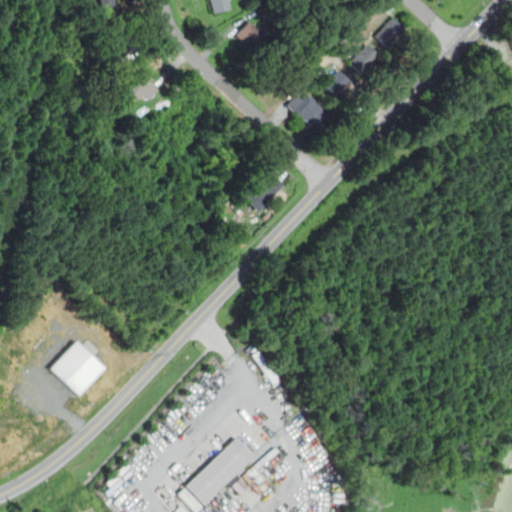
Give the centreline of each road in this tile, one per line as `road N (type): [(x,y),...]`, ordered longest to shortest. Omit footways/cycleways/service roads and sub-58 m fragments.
road 1 (tertiary): [(0,494),(90,432),(505,0)]
road 2 (residential): [(328,183),(196,62),(173,35),(160,0),(448,36),(461,46)]
